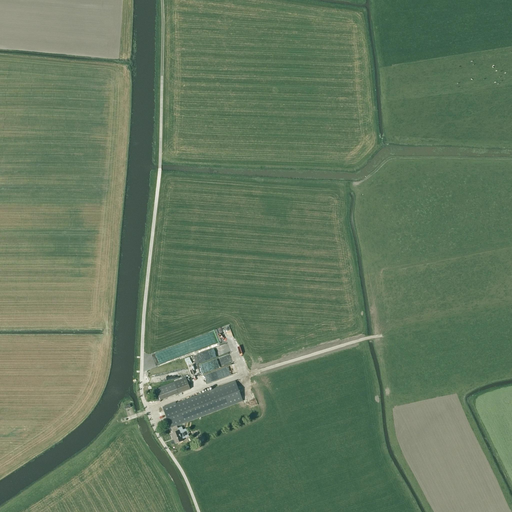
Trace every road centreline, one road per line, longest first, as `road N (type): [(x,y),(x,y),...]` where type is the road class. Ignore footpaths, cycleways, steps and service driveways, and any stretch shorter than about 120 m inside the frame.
road 1 (unclassified): [(198,511),(146,410),(140,373),(161,77)]
road 2 (track): [(246,375),(381,335)]
